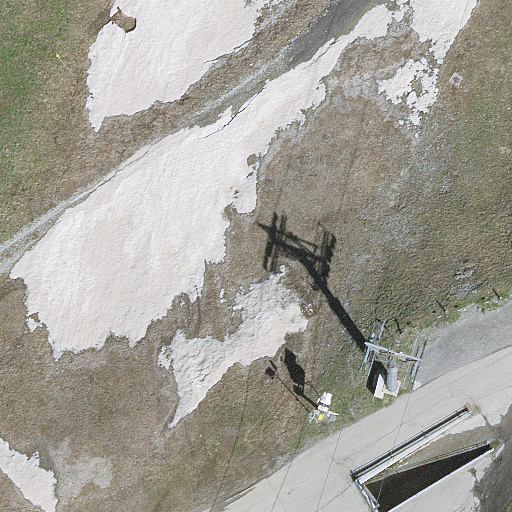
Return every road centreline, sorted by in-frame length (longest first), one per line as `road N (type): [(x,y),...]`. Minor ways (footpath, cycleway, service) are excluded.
road 1 (residential): [(258,511),(493,377)]
road 2 (residential): [(493,377),(404,511)]
